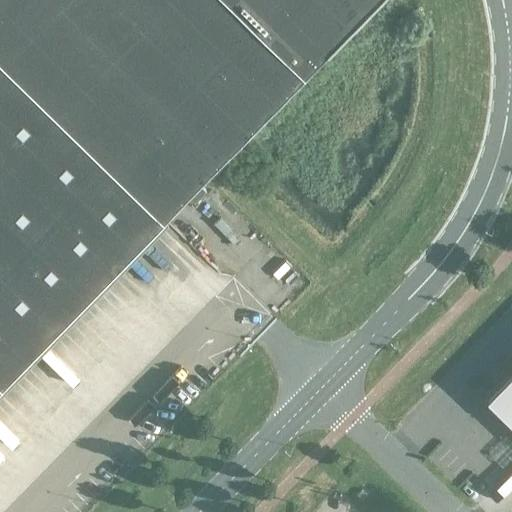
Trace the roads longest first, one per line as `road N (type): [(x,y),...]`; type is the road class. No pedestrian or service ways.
road 1 (tertiary): [(509,85),(473,214),(439,267),(324,388)]
road 2 (tertiary): [(324,388),(204,511)]
road 3 (unknown): [(511,335),(389,454)]
road 4 (unclassified): [(353,419),(448,511)]
